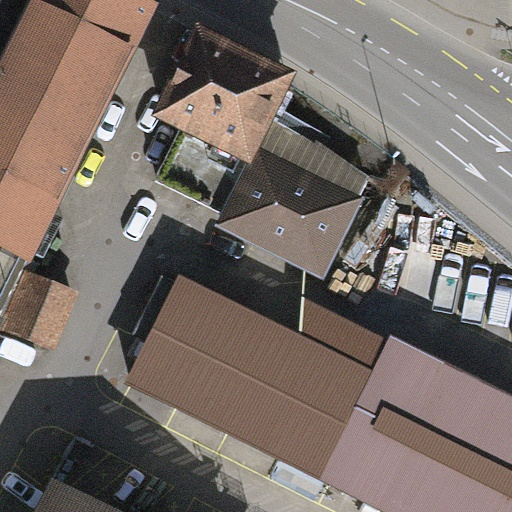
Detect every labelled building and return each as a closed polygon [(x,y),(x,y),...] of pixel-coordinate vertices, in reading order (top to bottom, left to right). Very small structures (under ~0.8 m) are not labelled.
[(0,0),(0,59),(28,0),(0,0)] [(28,0),(0,59),(0,315),(5,318),(152,0),(28,0)] [(267,86),(162,33),(115,124),(205,170),(176,225),(306,292),(347,213),(232,155),(267,86)] [(79,294),(29,274),(6,331),(57,350),(79,294)] [(374,373),(178,275),(125,382),(386,511),(511,511),(511,394),(393,335),(374,373)] [(112,511),(55,483),(40,511),(112,511)]
